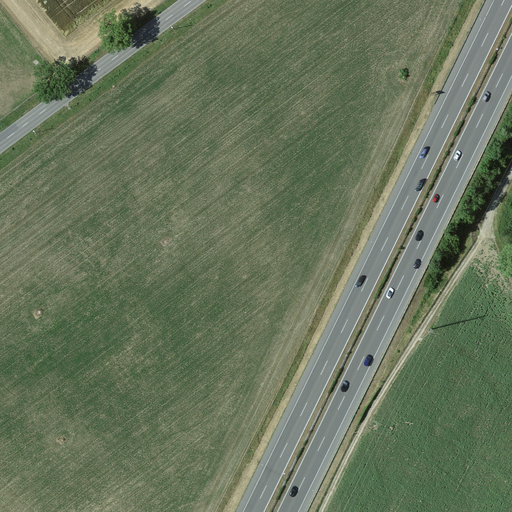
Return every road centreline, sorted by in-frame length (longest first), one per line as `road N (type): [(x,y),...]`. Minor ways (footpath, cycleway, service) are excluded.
road 1 (motorway): [(504,0),(254,511)]
road 2 (motorway): [(288,511),(511,54)]
road 3 (track): [(490,224),(377,399),(321,511)]
road 4 (secondary): [(193,0),(0,143)]
road 5 (track): [(511,289),(490,224),(511,176)]
